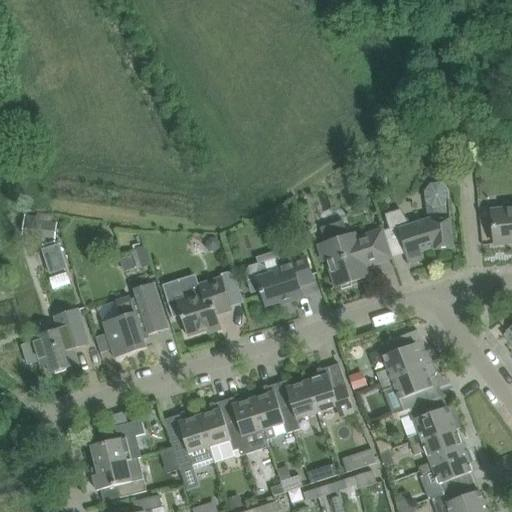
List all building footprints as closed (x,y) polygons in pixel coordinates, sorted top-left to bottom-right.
[(383,228),(393,258),(391,252),(404,248),(408,262),(423,257),(421,252),(434,248),(434,250),(454,248),(454,247),(453,247),(447,191),(440,185),(431,186),(425,192),(428,219),(410,225),(401,209),(385,215),(390,229),(384,231),(383,228)] [(511,209),(491,211),(495,245),(511,242),(511,209)] [(25,219),(23,235),(56,239),(58,224),(51,223),(52,215),(37,213),(36,217),(26,216),(25,219)] [(391,259),(393,258),(383,228),(357,237),(356,233),(337,239),(336,236),(326,239),(327,242),(317,245),(323,262),(326,261),(335,288),(369,277),(365,265),(391,257),(391,259)] [(290,233),(296,253),(309,249),(302,229),(290,233)] [(206,242),(206,248),(209,252),(216,253),(220,249),(221,243),(217,239),(211,238),(206,242)] [(42,250),(50,276),(68,270),(60,245),(56,246),(55,242),(44,245),(45,249),(42,250)] [(144,247),(137,250),(138,251),(142,266),(143,268),(150,265),(144,247)] [(314,282),(308,263),(306,256),(278,265),(280,270),(268,273),(266,267),(259,264),(249,267),(246,275),(252,294),(260,291),(266,307),(289,300),(290,303),(303,298),(300,287),(314,282)] [(233,271),(221,275),(221,277),(231,305),(243,301),(233,271)] [(231,305),(221,277),(198,284),(201,292),(192,295),(191,292),(183,288),(171,291),(167,299),(173,318),(181,316),(187,336),(220,325),(217,314),(232,309),(231,305)] [(168,329),(162,310),(154,284),(134,290),(137,298),(131,300),(130,297),(121,300),(123,307),(118,309),(121,318),(103,323),(115,359),(147,349),(143,336),(149,334),(149,335),(168,329)] [(89,344),(83,325),(78,310),(54,317),(59,330),(33,339),(34,342),(23,345),(28,364),(40,361),(42,367),(48,365),(51,373),(78,364),(76,358),(72,355),(71,353),(73,349),(89,344)] [(377,374),(380,383),(433,363),(429,353),(426,351),(423,345),(419,343),(417,344),(413,334),(418,332),(418,331),(382,344),(387,356),(383,357),(388,370),(377,374)] [(404,399),(408,410),(425,404),(443,397),(443,396),(437,398),(433,388),(436,386),(438,382),(435,376),(437,373),(433,363),(380,383),(384,392),(394,388),(399,401),(404,399)] [(308,382),(318,413),(338,407),(341,417),(355,413),(339,364),(321,370),(319,375),(320,378),(308,382)] [(363,373),(350,378),(354,390),(368,385),(363,373)] [(297,420),(298,420),(318,413),(308,382),(295,386),(294,383),(290,380),(273,386),(281,411),(292,407),(297,420)] [(254,399),(267,441),(276,438),(273,428),(284,424),(287,434),(294,432),(296,440),(303,438),(298,420),(297,420),(292,407),(281,411),(273,386),(267,388),(265,392),(266,395),(254,399)] [(230,441),(236,459),(270,448),(267,441),(254,399),(241,403),(240,400),(236,398),(231,399),(239,424),(227,428),(231,441),(230,441)] [(200,416),(214,458),(218,468),(237,462),(236,459),(230,441),(231,441),(227,428),(239,424),(231,399),(213,405),(212,409),(213,412),(200,416)] [(399,414),(412,447),(456,429),(448,408),(429,415),(425,404),(408,410),(399,414)] [(180,470),(214,458),(200,416),(187,420),(186,417),(182,415),(164,421),(170,440),(173,449),(180,470)] [(92,447),(97,468),(139,459),(142,458),(136,436),(144,434),(141,422),(115,428),(118,440),(92,447)] [(456,429),(412,447),(415,456),(426,451),(431,463),(464,451),(456,429)] [(372,450),(343,459),(347,473),(376,463),(372,450)] [(395,464),(390,451),(380,454),(385,468),(395,464)] [(431,463),(420,468),(423,477),(434,473),(441,491),(456,485),(455,480),(455,479),(473,472),(469,464),(473,463),(469,451),(465,452),(464,451),(431,463)] [(147,492),(139,459),(97,468),(91,469),(97,491),(117,486),(120,498),(147,492)] [(334,464),(321,469),(325,480),(338,476),(334,464)] [(358,476),(363,488),(376,484),(372,471),(358,476)] [(281,482),(282,485),(284,493),(303,487),(299,476),(281,482)] [(361,489),(363,488),(358,476),(345,480),(348,489),(359,485),(361,489)] [(274,496),(284,493),(282,485),(271,489),(274,496)] [(316,489),(318,499),(330,495),(327,486),(316,489)] [(307,502),(318,499),(316,489),(304,493),(307,502)] [(394,495),(398,511),(411,507),(406,491),(394,495)] [(432,499),(437,511),(487,511),(480,491),(446,504),(443,495),(432,499)] [(239,495),(228,499),(232,510),(243,506),(239,495)] [(145,511),(163,508),(160,496),(133,502),(135,511),(145,511)] [(218,511),(215,502),(193,509),(193,511),(218,511)] [(261,507),(262,511),(275,511),(280,511),(277,502),(261,507)]
